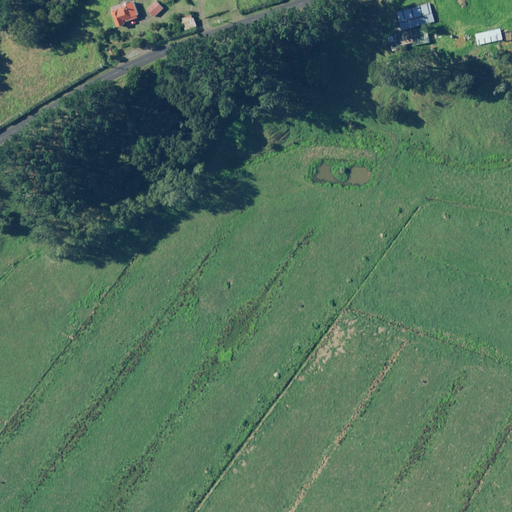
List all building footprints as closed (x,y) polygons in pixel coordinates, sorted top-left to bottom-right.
[(139,17),(133,0),(110,8),(117,28),(126,24),(125,22),(139,17)] [(164,9),(157,1),(148,9),(155,17),(164,9)] [(434,22),(429,4),(397,13),(402,31),(434,22)] [(193,15),(183,19),(183,22),(182,22),(185,30),(197,26),(193,15)] [(500,29),(475,35),(478,45),(503,39),(500,29)] [(398,50),(394,36),(389,37),(393,52),(398,50)]
